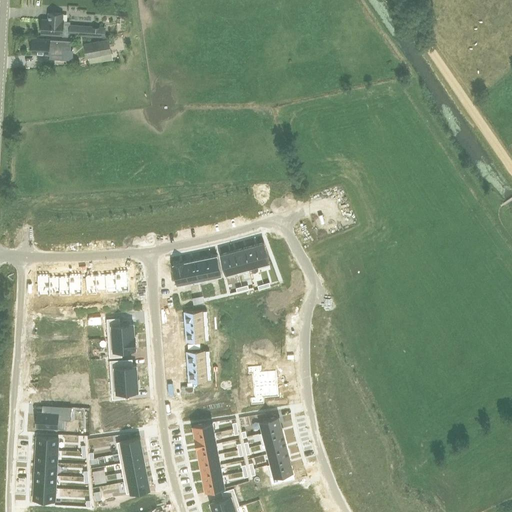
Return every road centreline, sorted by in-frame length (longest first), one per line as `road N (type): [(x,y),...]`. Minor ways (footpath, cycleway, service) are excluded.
road 1 (residential): [(281,221),(314,280),(309,402),(346,511)]
road 2 (residential): [(183,511),(165,435),(153,256)]
road 3 (residential): [(14,511),(23,257)]
road 4 (track): [(397,0),(511,168)]
road 5 (residential): [(153,256),(281,221)]
road 6 (residential): [(23,257),(153,256)]
